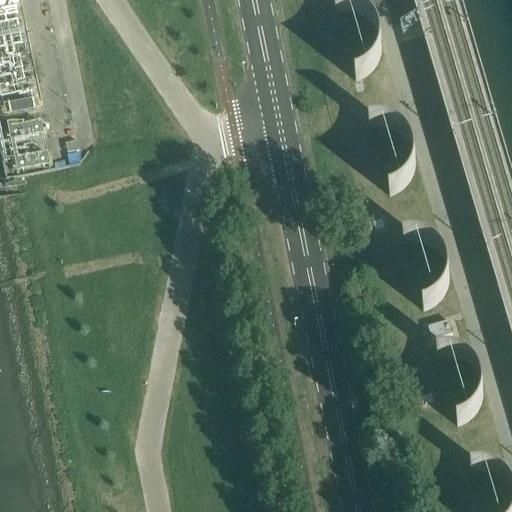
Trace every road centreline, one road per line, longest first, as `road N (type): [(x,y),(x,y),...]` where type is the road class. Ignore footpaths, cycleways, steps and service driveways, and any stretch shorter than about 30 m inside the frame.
road 1 (secondary): [(356,511),(278,125)]
road 2 (unclassified): [(158,511),(144,445),(207,138)]
road 3 (unclassified): [(207,138),(115,0)]
road 4 (secondary): [(278,125),(253,0)]
